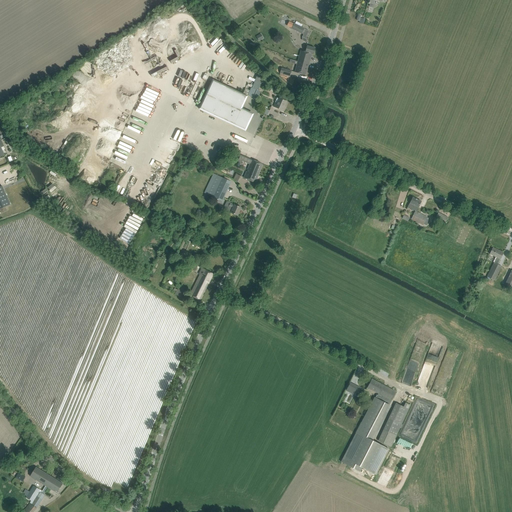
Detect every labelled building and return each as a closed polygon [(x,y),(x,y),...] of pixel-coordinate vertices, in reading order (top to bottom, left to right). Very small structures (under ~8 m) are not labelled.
[(358,14),(356,20),(360,21),(359,23),(364,24),(365,19),(361,18),(361,15),(358,14)] [(294,23),(292,29),(301,33),(304,28),(294,23)] [(223,38),(211,38),(211,46),(217,46),(217,56),(222,56),(223,38)] [(315,48),(310,47),(307,46),(305,52),(301,51),(298,61),(308,64),(311,54),(313,54),(315,48)] [(169,57),(171,63),(179,60),(176,54),(169,57)] [(305,75),(308,64),(298,61),(295,72),(301,74),(305,75)] [(152,76),(168,68),(165,62),(149,70),(152,76)] [(241,109),(247,96),(213,80),(199,109),(234,125),(234,124),(245,130),(252,114),(241,109)] [(256,80),(252,87),(258,90),(262,82),(256,80)] [(145,87),(134,112),(145,117),(144,119),(147,120),(159,93),(145,87)] [(287,101),(282,99),(279,98),(277,104),(275,103),(274,107),(277,108),(282,110),(284,105),(285,105),(287,101)] [(133,120),(132,123),(129,121),(128,124),(141,130),(143,124),(133,120)] [(172,139),(185,144),(189,133),(176,128),(172,139)] [(124,135),(137,139),(139,133),(126,129),(124,135)] [(111,156),(117,141),(104,135),(98,150),(111,156)] [(128,156),(133,147),(120,141),(114,154),(124,158),(126,155),(128,156)] [(263,164),(258,162),(252,160),(246,173),(244,178),(255,182),(263,164)] [(217,175),(208,194),(217,199),(215,202),(222,205),(225,200),(223,199),(231,182),(226,180),(217,175)] [(0,208),(10,205),(2,186),(0,187),(0,208)] [(56,192),(53,186),(42,192),(44,197),(56,192)] [(414,210),(417,211),(419,207),(418,207),(421,201),(413,197),(410,203),(407,208),(414,211),(414,210)] [(226,207),(225,211),(231,214),(231,213),(233,214),(238,216),(241,208),(229,202),(226,207)] [(415,211),(411,219),(423,225),(423,224),(424,223),(425,220),(426,219),(427,217),(415,211)] [(444,229),(449,232),(452,226),(447,224),(449,220),(445,218),(445,217),(438,214),(433,223),(444,229)] [(194,240),(192,244),(201,248),(203,244),(194,240)] [(495,280),(499,271),(502,266),(497,264),(500,259),(503,253),(493,248),(490,254),(496,257),(494,263),(493,262),(487,276),(495,280)] [(213,274),(209,272),(202,268),(199,275),(200,275),(190,295),(200,300),(213,274)] [(392,400),(394,396),(396,392),(372,379),(367,388),(392,400)] [(351,382),(346,390),(355,395),(360,388),(351,382)] [(357,433),(341,464),(360,474),(362,470),(376,477),(390,451),(373,442),(391,408),(374,399),(357,433)] [(392,447),(397,436),(409,409),(396,403),(384,430),(379,441),(392,447)] [(51,477),(49,475),(36,467),(30,476),(46,486),(51,477)] [(18,472),(16,478),(22,481),(25,476),(18,472)] [(57,493),(60,488),(63,484),(51,477),(46,486),(57,493)] [(27,496),(27,498),(32,501),(33,502),(37,496),(40,491),(41,490),(34,486),(30,492),(27,496)] [(33,511),(37,508),(32,504),(33,502),(31,501),(22,511),(33,511)]
